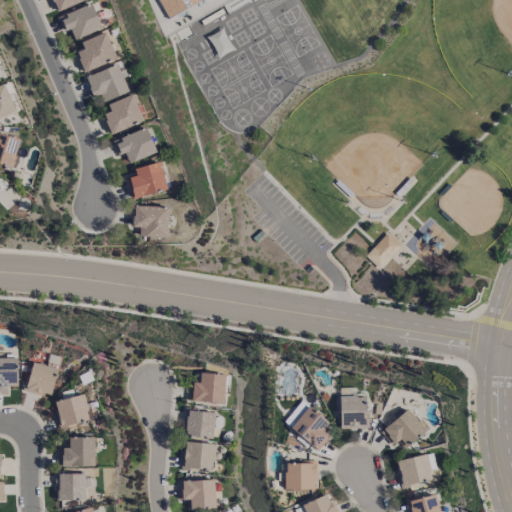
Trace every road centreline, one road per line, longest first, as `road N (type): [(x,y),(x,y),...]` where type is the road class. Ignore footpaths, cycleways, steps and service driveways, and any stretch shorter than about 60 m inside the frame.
road 1 (tertiary): [(353,314),(178,286),(0,273)]
road 2 (residential): [(23,0),(82,137),(100,202)]
road 3 (tertiary): [(511,339),(353,314)]
road 4 (residential): [(166,383),(161,511)]
road 5 (secondary): [(511,454),(511,333)]
